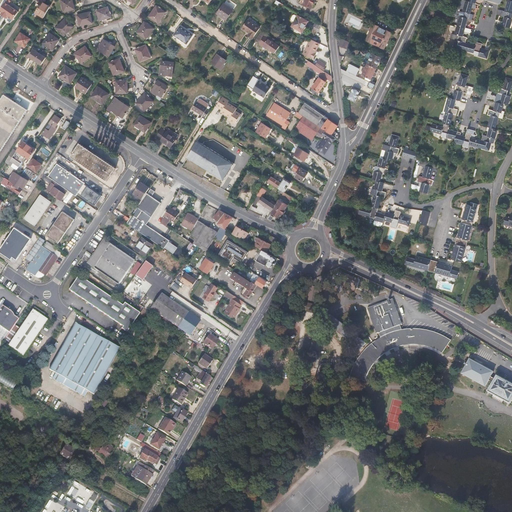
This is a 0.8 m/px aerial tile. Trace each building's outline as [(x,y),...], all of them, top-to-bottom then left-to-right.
[(61,0),(64,12),(75,9),(72,0),(61,0)] [(305,0),(303,5),(311,8),(315,0),(314,0),(305,0)] [(466,28),(468,19),(472,20),(473,15),(470,14),(472,9),(473,3),(467,1),(466,0),(462,12),(460,11),(459,16),(457,25),(466,28)] [(497,15),(504,17),(503,22),(502,26),(510,28),(511,21),(511,1),(508,0),(507,0),(505,11),(502,10),(498,9),(497,15)] [(6,18),(7,16),(13,20),(19,12),(5,2),(0,9),(0,11),(2,13),(1,14),(3,16),(6,18)] [(36,13),(44,18),(50,7),(42,2),(39,7),(36,13)] [(217,14),(222,17),(224,18),(226,20),(233,10),(224,4),(217,14)] [(149,16),(158,23),(166,12),(157,6),(149,16)] [(111,17),(108,7),(97,11),(100,21),(111,17)] [(93,23),(90,12),(77,15),(80,26),(93,23)] [(307,21),(298,16),(292,26),(302,31),(305,26),(307,21)] [(73,27),(65,19),(56,28),(64,36),(73,27)] [(253,39),(260,28),(248,20),(242,28),(249,33),(248,35),(250,37),(253,39)] [(144,22),(137,32),(146,39),(154,28),(144,22)] [(374,24),(366,40),(384,49),(388,41),(392,33),(387,30),(386,31),(379,27),(379,26),(374,24)] [(464,34),(465,32),(470,33),(472,30),(466,28),(457,25),(454,34),(453,34),(452,39),(455,40),(453,48),(463,50),(465,43),(467,37),(463,36),(464,34)] [(187,30),(180,26),(173,35),(187,44),(193,35),(187,30)] [(262,31),(255,41),(259,43),(259,44),(269,51),(270,50),(272,52),(275,54),(280,46),(270,39),(271,37),(262,31)] [(20,33),(15,41),(20,44),(25,48),(31,39),(20,33)] [(43,43),(44,44),(41,47),(44,49),(46,46),(52,50),(59,40),(50,33),(43,43)] [(314,53),(320,43),(311,38),(302,53),(311,58),(312,58),(315,54),(314,53)] [(339,45),(348,49),(351,43),(342,38),(339,45)] [(109,56),(115,46),(104,40),(98,50),(109,56)] [(487,59),(490,50),(486,49),(481,48),(482,44),(479,43),(477,42),(476,46),(465,43),(463,50),(474,53),(474,54),(478,55),(478,56),(487,59)] [(136,49),(140,62),(151,57),(146,45),(136,49)] [(86,46),(75,54),(81,63),(92,56),(86,46)] [(35,61),(40,53),(33,49),(28,56),(35,61)] [(46,58),(40,53),(35,61),(42,65),(46,58)] [(382,57),(373,53),(370,57),(368,56),(367,59),(369,60),(367,64),(376,68),(379,63),(382,57)] [(221,70),(224,66),(226,63),(225,63),(226,60),(222,57),(217,54),(211,63),(221,70)] [(120,59),(109,63),(114,75),(124,71),(120,59)] [(319,60),(315,66),(324,71),(326,68),(324,67),(326,64),(323,62),(319,60)] [(174,63),(162,61),(160,74),(172,76),(174,63)] [(331,82),(332,81),(331,76),(324,71),(315,66),(309,61),(306,64),(321,74),(317,81),(315,80),(314,82),(315,83),(310,91),(317,96),(328,80),(330,81),(331,82)] [(361,76),(366,78),(370,80),(373,74),(376,68),(367,64),(366,67),(364,66),(362,71),(363,72),(361,76)] [(350,65),(347,71),(356,76),(359,69),(350,65)] [(66,66),(59,76),(70,84),(77,73),(66,66)] [(341,69),(343,86),(352,85),(361,89),(364,84),(374,89),(376,85),(356,76),(347,71),(341,69)] [(455,90),(452,99),(456,100),(461,101),(462,96),(463,92),(471,95),(473,87),(469,86),(468,88),(466,87),(469,76),(461,74),(458,85),(457,85),(456,90),(455,90)] [(92,84),(82,77),(75,87),(86,94),(92,84)] [(501,83),(498,93),(497,98),(495,97),(493,101),(496,102),(500,103),(504,104),(508,106),(511,97),(507,95),(508,91),(511,91),(511,86),(511,79),(506,77),(504,84),(501,83)] [(253,90),(264,97),(270,88),(265,84),(259,80),(253,90)] [(127,81),(116,81),(116,93),(128,93),(127,81)] [(168,86),(159,81),(152,91),(161,97),(168,86)] [(102,104),(109,94),(98,87),(91,97),(102,104)] [(353,88),(348,99),(355,102),(357,98),(358,97),(359,95),(358,95),(360,91),(353,88)] [(145,94),(136,103),(145,111),(154,101),(145,94)] [(0,151),(27,110),(4,95),(0,101),(0,151)] [(223,97),(217,106),(223,110),(222,112),(227,115),(231,118),(229,120),(235,124),(241,114),(236,111),(237,108),(228,103),(229,101),(223,97)] [(444,124),(450,125),(452,119),(453,114),(456,115),(458,110),(454,108),(456,100),(452,99),(448,97),(444,112),(445,112),(442,123),(444,124)] [(207,109),(208,108),(209,106),(198,99),(192,109),(199,113),(206,118),(210,111),(207,109)] [(111,110),(123,118),(130,107),(118,100),(116,103),(113,101),(108,110),(111,112),(111,110)] [(496,102),(495,105),(493,110),(489,109),(487,115),(491,116),(488,127),(496,129),(499,118),(503,119),(505,112),(502,111),(504,104),(500,103),(496,102)] [(283,108),(275,103),(267,115),(283,125),(282,127),(285,129),(290,122),(286,120),(290,113),(283,108)] [(336,138),(339,139),(339,136),(339,134),(334,131),(338,125),(305,103),(299,113),(304,116),(301,120),(297,125),(309,133),(315,124),(321,128),(336,138)] [(62,119),(55,114),(42,133),(44,135),(49,128),(52,130),(54,128),(55,126),(56,127),(62,119)] [(140,116),(134,125),(145,132),(151,123),(140,116)] [(256,131),(267,137),(272,127),(261,121),(256,131)] [(458,132),(454,131),(449,129),(450,125),(444,124),(444,127),(432,123),(430,131),(441,135),(441,137),(446,139),(446,138),(455,140),(458,132)] [(321,128),(315,124),(309,133),(298,128),(295,129),(312,141),(316,134),(321,128)] [(488,133),(487,136),(483,135),(481,140),(479,148),(489,151),(492,143),(494,144),(498,130),(496,129),(488,127),(487,130),(488,131),(488,133)] [(52,130),(49,128),(44,135),(42,133),(41,136),(47,140),(52,132),(54,134),(56,130),(54,128),(52,130)] [(336,138),(321,128),(316,134),(320,136),(321,134),(326,136),(332,141),(332,139),(334,140),(335,139),(336,138)] [(465,136),(461,135),(461,132),(458,131),(458,132),(455,140),(454,142),(463,145),(462,146),(468,148),(469,145),(479,148),(481,140),(474,138),(475,135),(473,134),(475,130),(471,129),(468,128),(465,136)] [(171,147),(177,138),(178,135),(169,129),(167,132),(162,129),(156,138),(164,142),(171,147)] [(383,159),(388,160),(392,161),(393,158),(394,158),(395,153),(398,154),(399,151),(400,149),(397,148),(400,137),(392,134),(389,146),(384,144),(380,158),(383,159)] [(311,151),(298,142),(290,137),(288,135),(286,138),(296,144),(295,145),(299,147),(294,155),(304,162),(308,156),(311,151)] [(325,137),(324,136),(322,138),(321,140),(321,141),(320,141),(316,147),(318,148),(317,150),(324,155),(329,147),(334,140),(332,139),(332,141),(326,136),(325,137)] [(233,163),(195,141),(185,157),(221,180),(233,163)] [(36,149),(23,142),(14,157),(10,155),(5,162),(13,168),(16,162),(24,167),(36,149)] [(81,143),(72,156),(108,181),(118,167),(81,143)] [(406,146),(405,148),(402,156),(417,160),(419,153),(409,149),(409,147),(406,146)] [(43,165),(34,158),(28,167),(36,173),(43,165)] [(376,180),(381,182),(382,178),(383,173),(387,174),(388,170),(389,166),(386,165),(388,160),(383,159),(380,158),(377,166),(376,166),(375,171),(374,170),(372,179),(376,180)] [(422,188),(420,188),(421,186),(412,184),(411,189),(419,191),(428,194),(430,184),(429,184),(434,165),(422,161),(421,165),(426,166),(425,167),(423,166),(421,172),(420,176),(419,176),(417,182),(423,183),(422,188)] [(57,164),(49,176),(53,179),(53,180),(77,196),(86,183),(57,164)] [(307,173),(302,170),(300,169),(300,168),(296,165),(295,166),(293,164),(291,168),(297,173),(297,174),(296,177),(303,181),(305,177),(307,173)] [(17,174),(19,175),(14,183),(8,179),(5,184),(10,187),(20,194),(23,190),(20,188),(18,187),(19,185),(21,186),(25,189),(30,181),(21,176),(22,175),(18,172),(17,174)] [(284,192),(285,192),(289,186),(293,180),(286,176),(281,183),(271,177),(268,182),(284,192)] [(378,208),(379,208),(382,197),(385,198),(386,195),(386,192),(383,191),(385,183),(381,182),(376,180),(374,189),(372,188),(371,194),(374,195),(371,206),(373,207),(378,208)] [(69,191),(54,181),(48,190),(52,193),(51,194),(62,201),(69,191)] [(149,188),(141,182),(131,197),(140,203),(149,188)] [(102,196),(88,186),(82,196),(96,205),(102,196)] [(138,207),(142,210),(137,218),(133,215),(127,223),(155,242),(157,244),(165,249),(170,240),(145,223),(150,216),(152,217),(161,203),(152,196),(155,192),(151,189),(148,194),(147,193),(138,207)] [(180,189),(178,192),(176,196),(181,199),(186,192),(180,189)] [(282,195),(287,198),(291,201),(293,198),(285,192),(284,192),(282,195)] [(52,202),(41,194),(25,218),(35,226),(52,202)] [(259,202),(272,211),(275,206),(263,197),(262,198),(261,198),(257,195),(252,203),(254,204),(256,205),(258,201),(260,202),(259,202)] [(287,211),(285,210),(288,205),(283,202),(284,201),(282,199),(281,201),(280,200),(279,201),(271,213),(280,218),(283,214),(284,215),(285,213),(287,211)] [(461,222),(472,225),(478,204),(471,202),(470,205),(467,204),(464,214),(461,222)] [(382,227),(383,223),(384,220),(386,214),(381,213),(377,212),(378,208),(373,207),(372,209),(354,204),(351,211),(359,213),(358,214),(375,219),(374,224),(374,225),(382,227)] [(224,213),(219,210),(213,218),(218,221),(224,213)] [(396,210),(394,214),(390,213),(386,212),(386,214),(384,220),(392,223),(391,227),(397,229),(398,223),(410,226),(412,218),(405,216),(400,214),(401,212),(396,210)] [(423,210),(419,224),(427,226),(430,212),(423,210)] [(75,220),(63,212),(47,236),(59,244),(75,220)] [(180,221),(166,213),(160,222),(175,231),(180,221)] [(233,218),(224,213),(218,221),(216,223),(221,226),(225,229),(233,218)] [(198,219),(188,214),(182,224),(193,230),(197,221),(198,219)] [(197,221),(193,230),(188,239),(195,244),(202,242),(212,229),(197,221)] [(459,231),(456,241),(467,244),(472,225),(461,222),(459,231)] [(221,226),(218,232),(215,237),(221,241),(227,230),(225,229),(221,226)] [(247,232),(237,226),(232,233),(243,239),(247,232)] [(32,239),(16,227),(0,249),(0,251),(11,260),(15,254),(19,257),(32,239)] [(218,232),(212,229),(202,242),(195,244),(199,247),(207,252),(215,237),(218,232)] [(55,247),(41,237),(26,258),(31,261),(26,269),(35,275),(38,276),(42,276),(44,275),(45,274),(46,275),(58,257),(51,252),(55,247)] [(143,237),(137,246),(138,246),(136,249),(146,256),(153,245),(143,237)] [(271,244),(258,238),(254,245),(260,249),(266,252),(271,244)] [(93,255),(88,262),(118,284),(135,261),(104,239),(93,255)] [(247,252),(227,239),(217,255),(229,262),(233,256),(241,262),(247,252)] [(454,250),(451,259),(462,262),(467,244),(456,241),(454,250)] [(60,250),(55,247),(51,252),(58,257),(62,251),(61,251),(60,250)] [(263,256),(262,258),(266,260),(264,264),(271,268),(272,264),(274,265),(275,265),(276,263),(275,262),(274,261),(276,258),(268,253),(266,252),(260,249),(258,253),(261,254),(263,256)] [(263,256),(261,254),(257,261),(264,264),(266,260),(262,258),(263,256)] [(408,257),(406,265),(431,271),(434,261),(424,258),(416,256),(415,259),(408,257)] [(212,267),(215,263),(207,257),(199,268),(208,273),(210,269),(212,267)] [(431,271),(457,279),(459,271),(452,269),(453,266),(445,264),(434,261),(431,271)] [(141,265),(138,263),(128,278),(130,280),(141,265)] [(248,298),(257,284),(255,283),(252,281),(251,282),(234,271),(231,277),(245,286),(247,288),(245,292),(243,290),(240,293),(248,298)] [(192,287),(197,279),(186,272),(181,280),(192,287)] [(342,272),(339,279),(344,281),(342,285),(353,290),(358,279),(342,272)] [(255,276),(258,278),(255,283),(257,284),(258,285),(263,288),(267,281),(257,274),(255,276)] [(80,275),(70,290),(123,326),(122,328),(127,332),(141,312),(125,302),(123,305),(80,275)] [(179,285),(174,281),(168,288),(176,293),(180,289),(177,287),(179,285)] [(218,287),(212,283),(203,296),(209,300),(212,297),(215,290),(218,287)] [(231,302),(232,303),(225,313),(235,319),(241,309),(240,308),(242,305),(233,299),(235,296),(228,291),(225,295),(232,300),(231,302)] [(161,294),(151,308),(190,335),(200,321),(161,294)] [(235,296),(233,299),(242,305),(244,302),(235,296)] [(375,333),(377,333),(379,338),(376,340),(373,342),(370,345),(366,348),(361,354),(359,357),(354,365),(351,373),(350,376),(365,381),(368,374),(371,368),(373,365),(376,362),(378,359),(384,355),(387,352),(390,350),(394,349),(398,347),(402,346),(406,345),(410,345),(413,345),(421,345),(424,346),(448,338),(444,336),(440,334),(436,332),(428,330),(424,329),(420,329),(412,328),(409,329),(400,330),(399,325),(401,324),(391,299),(389,300),(389,298),(387,299),(387,300),(366,308),(375,333)] [(0,309),(0,347),(2,344),(14,326),(18,321),(10,316),(7,312),(1,308),(0,309)] [(34,309),(20,330),(8,348),(22,358),(46,323),(42,320),(44,317),(34,309)] [(330,313),(325,321),(359,349),(365,341),(330,313)] [(121,347),(76,323),(50,371),(95,395),(121,347)] [(20,330),(14,326),(2,344),(8,348),(20,330)] [(219,340),(210,334),(204,342),(213,349),(219,340)] [(443,353),(451,340),(448,338),(424,346),(429,347),(432,348),(438,351),(443,353)] [(198,358),(200,359),(198,362),(207,368),(213,360),(204,354),(202,357),(200,355),(198,358)] [(493,383),(495,379),(491,377),(493,372),(470,359),(462,374),(485,386),(489,381),(493,383)] [(194,367),(193,369),(200,374),(199,375),(198,375),(196,377),(199,379),(201,380),(199,384),(205,387),(211,377),(194,364),(193,366),(194,367)] [(0,381),(13,389),(17,381),(0,371),(0,381)] [(190,377),(181,372),(175,381),(185,386),(190,377)] [(495,379),(493,383),(488,391),(490,392),(508,402),(510,403),(511,399),(511,383),(497,376),(495,379)] [(188,392),(179,386),(172,398),(181,403),(188,392)] [(508,402),(490,392),(489,395),(493,396),(492,397),(503,403),(504,402),(506,404),(508,402)] [(180,408),(178,411),(174,417),(182,422),(188,413),(180,408)] [(175,424),(164,418),(157,430),(168,436),(175,424)] [(129,425),(124,422),(118,433),(123,436),(129,425)] [(158,432),(150,445),(159,450),(167,438),(158,432)] [(62,437),(59,435),(52,444),(55,446),(62,437)] [(104,444),(97,440),(93,448),(99,452),(103,445),(104,444)] [(67,445),(64,450),(72,455),(75,450),(70,447),(69,446),(67,445)] [(106,447),(103,445),(99,452),(109,458),(113,451),(110,449),(106,447)] [(160,458),(151,453),(147,460),(156,465),(160,458)] [(138,465),(133,473),(137,476),(136,477),(146,484),(147,482),(148,482),(155,470),(146,465),(144,469),(138,465)] [(136,477),(134,481),(144,488),(146,485),(146,484),(136,477)]
